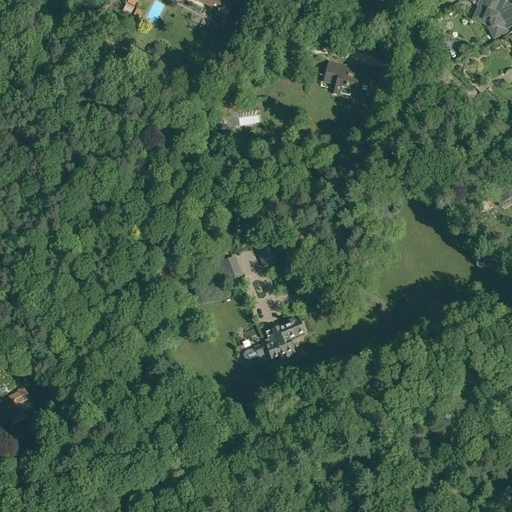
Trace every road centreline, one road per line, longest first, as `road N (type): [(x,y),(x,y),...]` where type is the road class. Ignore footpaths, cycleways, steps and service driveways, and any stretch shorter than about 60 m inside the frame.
road 1 (tertiary): [(134,511),(511,347)]
road 2 (unclassified): [(511,144),(356,0)]
